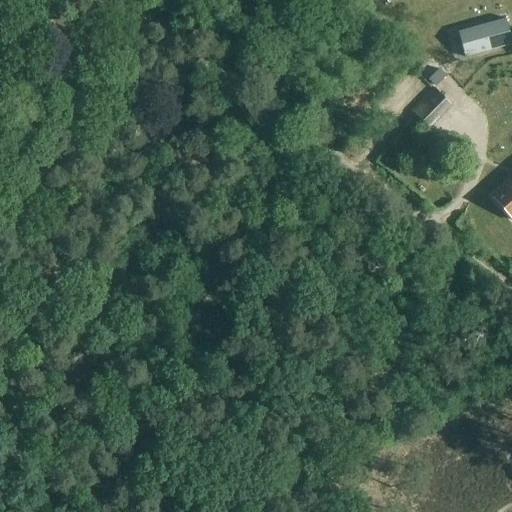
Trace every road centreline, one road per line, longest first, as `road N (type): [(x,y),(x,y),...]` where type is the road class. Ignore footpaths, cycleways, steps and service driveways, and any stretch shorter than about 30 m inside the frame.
road 1 (track): [(40,78),(91,16),(128,7),(511,287)]
road 2 (track): [(426,223),(455,208),(473,180),(472,127)]
